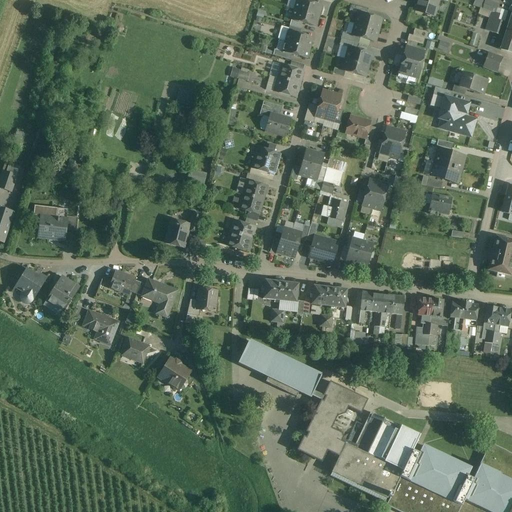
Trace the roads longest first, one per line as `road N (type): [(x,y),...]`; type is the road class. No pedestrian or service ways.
road 1 (residential): [(259,269),(471,296)]
road 2 (residential): [(313,72),(365,87),(377,100),(399,10),(360,0)]
road 3 (residential): [(259,269),(313,72)]
road 4 (residential): [(500,168),(471,296)]
road 5 (residential): [(240,267),(113,262)]
